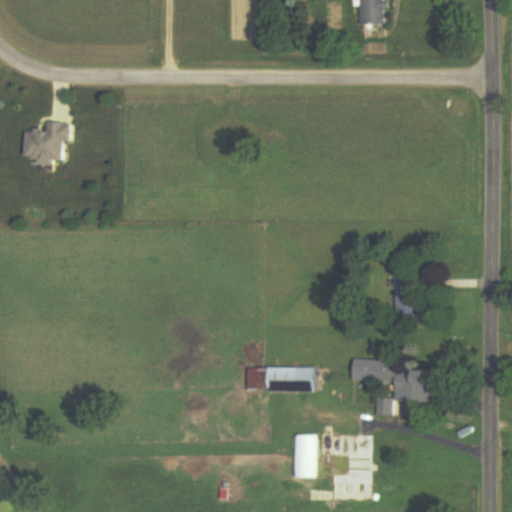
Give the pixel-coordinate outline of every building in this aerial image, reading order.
[(359,0),(360,26),(384,25),(383,0),(359,0)] [(75,143),(75,123),(51,123),(51,132),(29,132),(29,163),(67,164),(67,143),(75,143)] [(420,323),(420,276),(397,276),(397,323),(420,323)] [(442,372),(411,371),(411,362),(356,360),(356,382),(398,384),(398,396),(382,395),(381,416),(397,417),(397,403),(441,404),(442,372)] [(249,368),(249,393),(321,393),(321,368),(249,368)] [(378,436),(336,435),(335,485),(377,485),(378,436)] [(318,479),(318,436),(295,436),(295,479),(318,479)]
